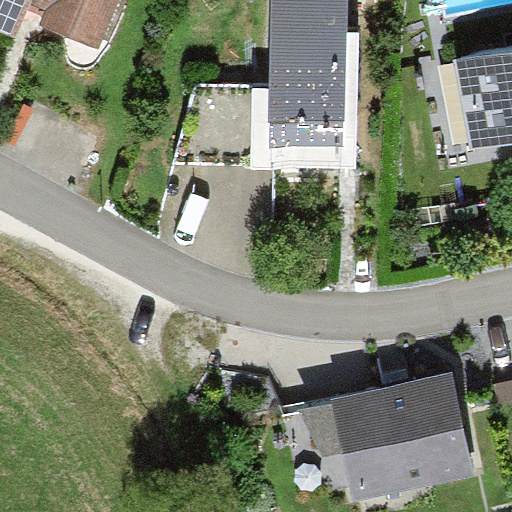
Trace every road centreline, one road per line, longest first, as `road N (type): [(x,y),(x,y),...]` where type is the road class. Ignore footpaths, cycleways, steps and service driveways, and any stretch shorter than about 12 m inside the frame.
road 1 (residential): [(0,184),(134,261),(272,317),(372,319),(511,294)]
road 2 (track): [(139,324),(0,243)]
